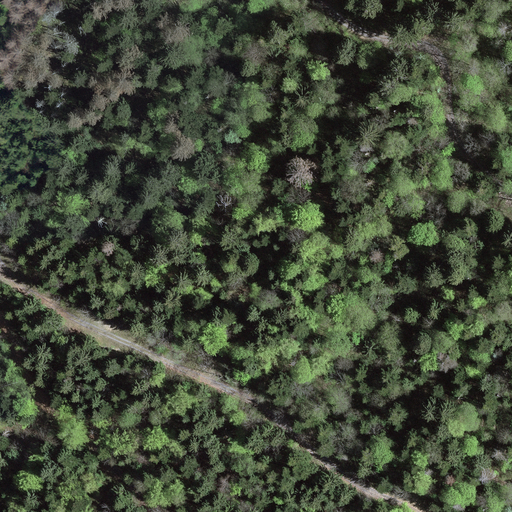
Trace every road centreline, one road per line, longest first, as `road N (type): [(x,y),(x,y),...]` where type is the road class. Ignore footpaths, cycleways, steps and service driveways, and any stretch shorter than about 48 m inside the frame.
road 1 (track): [(417,511),(348,473),(222,379),(84,322),(0,263)]
road 2 (track): [(318,0),(352,29),(439,52),(454,136),(511,201)]
road 3 (track): [(0,323),(50,405),(91,435),(104,462),(150,511)]
